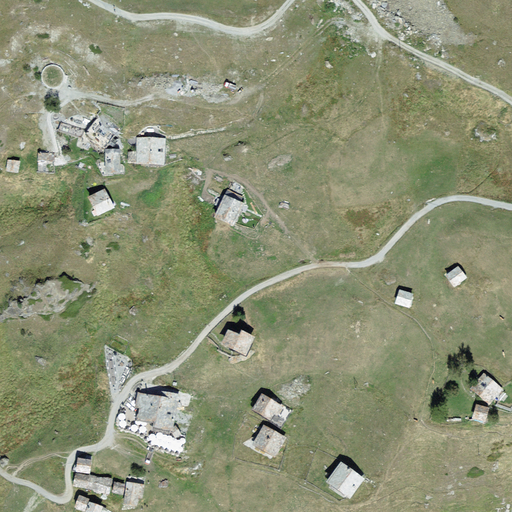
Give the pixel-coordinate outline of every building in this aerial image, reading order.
[(48,66),(46,84),(60,85),(62,68),(48,66)] [(166,141),(139,141),(139,168),(166,168),(166,141)] [(39,154),(40,173),(56,172),(55,153),(39,154)] [(120,156),(107,156),(107,175),(120,175),(120,156)] [(22,162),(10,161),(8,173),(21,175),(22,162)] [(116,210),(106,191),(91,199),(101,218),(116,210)] [(244,206),(226,199),(218,219),(235,226),(244,206)] [(459,268),(446,276),(454,289),(467,281),(459,268)] [(397,304),(410,309),(414,298),(401,293),(397,304)] [(244,339),(231,334),(226,347),(251,357),(259,337),(247,332),(244,339)] [(506,392),(486,376),(475,390),(494,406),(506,392)] [(178,401),(143,396),(139,421),(159,424),(158,431),(173,433),(178,401)] [(283,408),(262,398),(255,413),(275,423),(283,408)] [(494,410),(480,407),(477,421),(491,424),(494,410)] [(287,441),(264,429),(254,449),(277,460),(287,441)] [(91,463),(80,461),(78,472),(90,474),(91,463)] [(366,480),(341,465),(329,485),(354,500),(366,480)] [(88,479),(77,477),(74,488),(85,491),(88,479)] [(111,482),(93,478),(90,492),(108,496),(111,482)] [(145,487),(127,484),(123,506),(136,508),(137,501),(143,502),(145,487)] [(124,486),(115,485),(113,496),(122,498),(124,486)] [(85,511),(90,502),(79,498),(75,509),(82,511),(85,511)]
